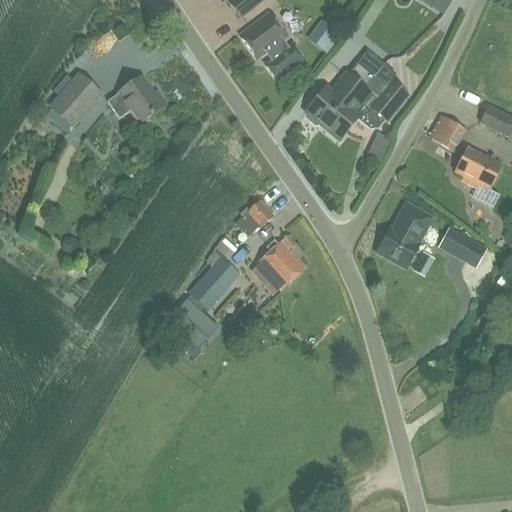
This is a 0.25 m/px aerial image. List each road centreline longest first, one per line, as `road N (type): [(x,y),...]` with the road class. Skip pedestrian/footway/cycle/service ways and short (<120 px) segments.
road 1 (unclassified): [(418,511),(361,303),(337,254),(157,0)]
road 2 (unknown): [(337,254),(480,0)]
